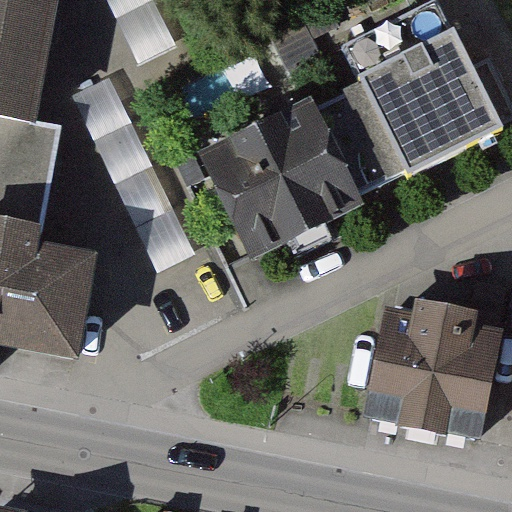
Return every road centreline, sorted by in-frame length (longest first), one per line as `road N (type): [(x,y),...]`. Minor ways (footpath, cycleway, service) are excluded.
road 1 (residential): [(101,452),(110,409),(511,204)]
road 2 (primary): [(101,452),(385,511)]
